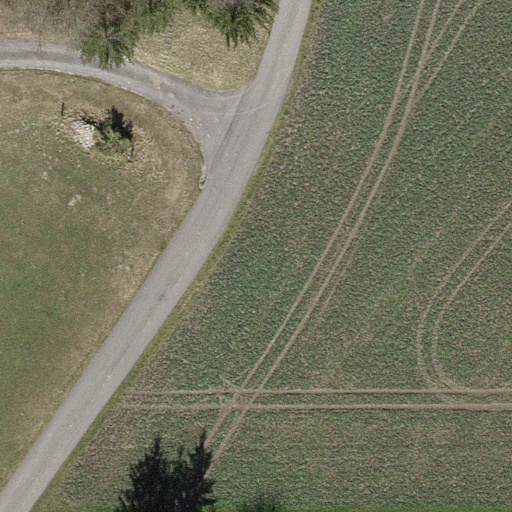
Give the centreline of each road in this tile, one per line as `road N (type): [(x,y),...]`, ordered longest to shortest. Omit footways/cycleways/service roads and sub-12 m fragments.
road 1 (unclassified): [(33,511),(206,250),(288,66),(304,0)]
road 2 (track): [(0,59),(37,52),(186,98),(254,150)]
